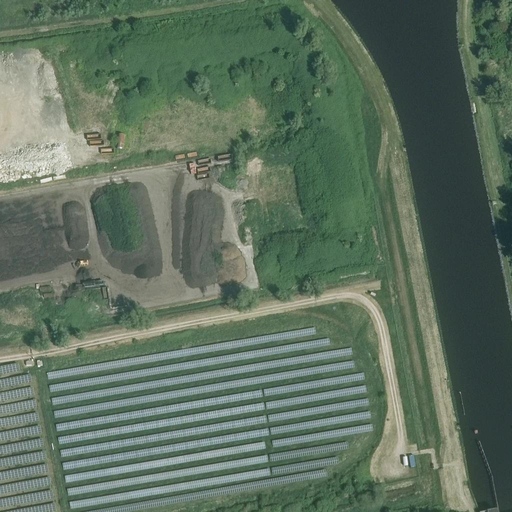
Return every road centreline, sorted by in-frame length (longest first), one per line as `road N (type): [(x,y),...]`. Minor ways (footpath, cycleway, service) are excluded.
road 1 (track): [(0,35),(243,0)]
road 2 (track): [(0,180),(90,157),(126,157),(203,107)]
